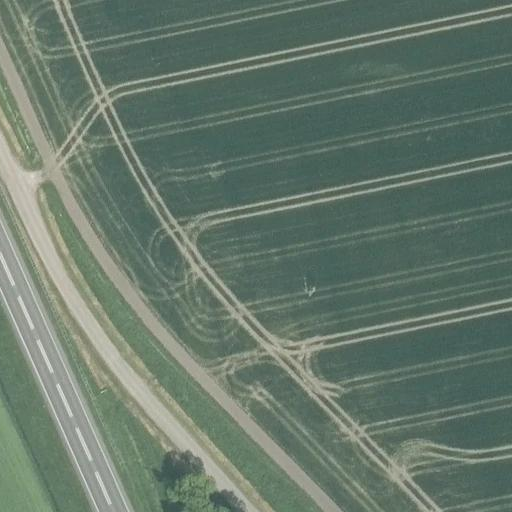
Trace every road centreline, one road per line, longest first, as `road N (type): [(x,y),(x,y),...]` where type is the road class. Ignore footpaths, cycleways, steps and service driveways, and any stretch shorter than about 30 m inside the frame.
road 1 (unclassified): [(247,511),(90,337),(44,260),(0,160)]
road 2 (trunk): [(113,511),(0,253)]
